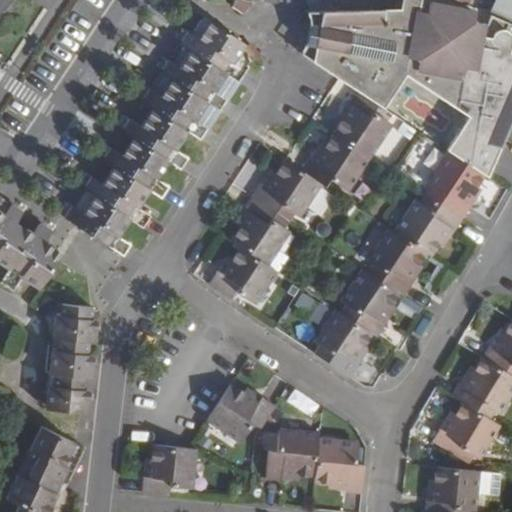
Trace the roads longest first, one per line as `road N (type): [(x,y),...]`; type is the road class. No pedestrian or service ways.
road 1 (residential): [(158,272),(387,432)]
road 2 (residential): [(387,432),(511,213)]
road 3 (residential): [(292,60),(158,272)]
road 4 (residential): [(158,272),(114,347),(97,506)]
